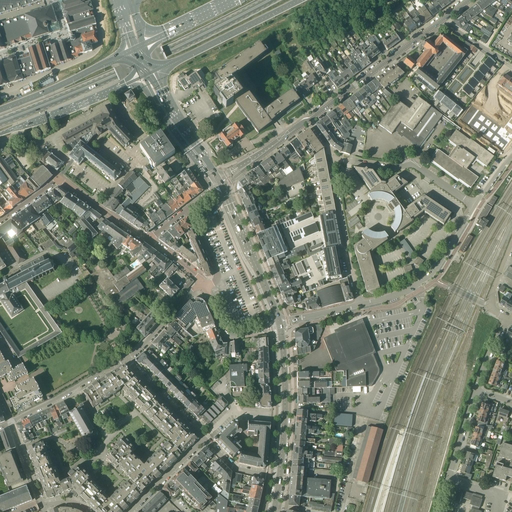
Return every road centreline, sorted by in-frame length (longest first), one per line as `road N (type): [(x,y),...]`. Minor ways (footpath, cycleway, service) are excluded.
road 1 (primary): [(0,121),(112,77),(267,0)]
road 2 (residential): [(149,240),(61,180),(0,220)]
road 3 (tertiary): [(307,120),(441,22)]
road 4 (secondary): [(155,71),(300,0)]
road 5 (secondary): [(0,134),(144,76)]
road 6 (secondary): [(277,477),(279,324)]
road 7 (secondary): [(279,324),(221,185)]
road 8 (unclassified): [(360,305),(334,158)]
road 9 (secondary): [(132,50),(0,110)]
road 10 (residential): [(11,422),(125,359)]
road 11 (unknown): [(509,158),(468,123),(506,64)]
